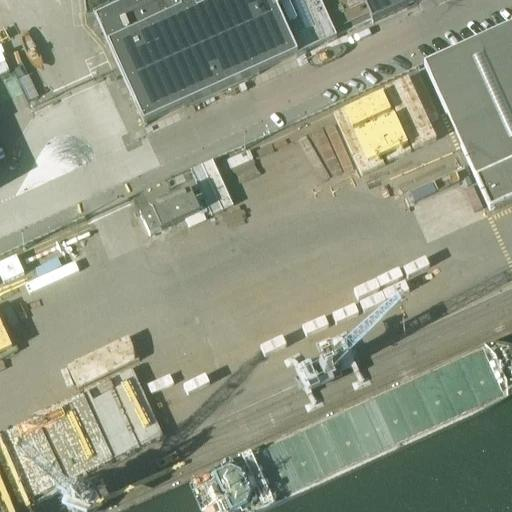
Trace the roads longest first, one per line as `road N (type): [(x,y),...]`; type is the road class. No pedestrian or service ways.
road 1 (unclassified): [(114,174),(501,0)]
road 2 (unclassified): [(114,174),(90,117),(51,127),(0,205)]
road 3 (unclassified): [(0,224),(114,174)]
